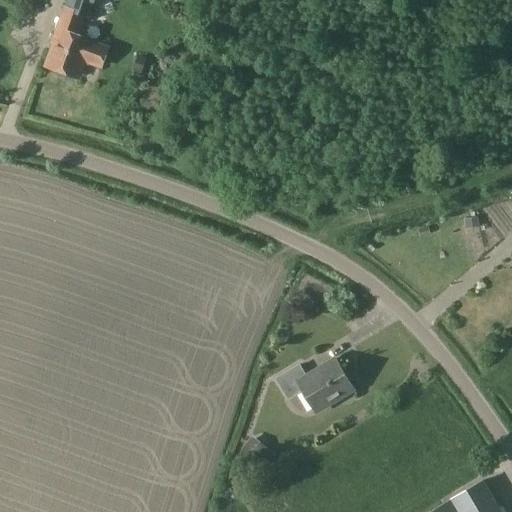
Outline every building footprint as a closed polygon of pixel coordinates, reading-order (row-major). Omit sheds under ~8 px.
[(70,0),(67,8),(66,7),(54,41),(55,41),(46,67),(78,79),(84,61),(101,67),(108,48),(93,43),(94,41),(72,33),(79,14),(93,19),(99,0),(70,0)] [(138,54),(132,71),(141,75),(146,57),(138,54)] [(477,217),(464,219),(466,229),(479,227),(477,217)] [(336,359),(306,377),(299,365),(277,379),(289,398),(302,390),(316,412),(354,389),(336,359)] [(239,455),(254,466),(267,449),(253,437),(239,455)] [(511,475),(511,473),(488,484),(494,494),(511,485),(511,475)] [(500,511),(483,481),(451,500),(458,511),(500,511)] [(458,511),(451,500),(429,511),(458,511)]
